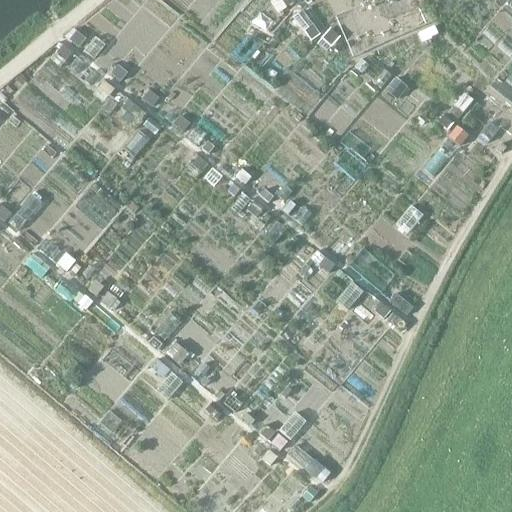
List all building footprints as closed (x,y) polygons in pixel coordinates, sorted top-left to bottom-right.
[(143,0),(143,48),(167,32),(175,33),(185,48),(185,21),(190,30),(190,29),(210,29),(204,20),(191,20),(186,14),(176,14),(176,4),(174,0),(143,0)] [(305,0),(304,0),(293,10),(305,24),(317,15),(305,0)] [(431,14),(416,28),(423,36),(439,23),(431,14)] [(319,36),(312,27),(304,33),(310,42),(319,36)] [(331,48),(340,38),(330,29),(321,39),(331,48)] [(69,40),(78,48),(85,40),(76,32),(69,40)] [(71,55),(62,47),(55,55),(64,63),(71,55)] [(368,67),(360,60),(353,68),(361,75),(368,67)] [(120,82),(127,74),(117,66),(110,74),(120,82)] [(406,88),(394,78),(385,89),(397,99),(406,88)] [(464,102),(473,88),(463,82),(454,96),(464,102)] [(94,95),(103,103),(113,91),(104,83),(94,95)] [(158,100),(149,92),(142,100),(151,108),(158,100)] [(121,110),(138,124),(144,116),(127,102),(121,110)] [(173,126),(182,133),(189,124),(180,117),(173,126)] [(443,118),(438,124),(447,132),(452,125),(443,118)] [(201,151),(208,156),(214,149),(207,143),(201,151)] [(191,167),(200,174),(207,166),(197,159),(191,167)] [(235,178),(245,186),(250,180),(240,172),(235,178)] [(268,205),(273,198),(264,191),(258,198),(268,205)] [(408,194),(396,219),(410,226),(422,201),(408,194)] [(261,213),(251,205),(246,212),(255,219),(261,213)] [(0,220),(3,223),(10,215),(2,208),(0,209),(0,220)] [(319,267),(328,275),(334,267),(325,260),(319,267)] [(352,272),(337,292),(350,302),(365,282),(352,272)] [(108,310),(108,308),(113,312),(119,304),(106,294),(99,304),(108,310)] [(395,295),(388,304),(405,317),(412,309),(395,295)] [(84,309),(91,302),(84,296),(77,303),(84,309)] [(362,340),(374,326),(349,304),(337,317),(362,340)] [(392,315),(386,322),(401,334),(407,326),(392,315)] [(164,355),(178,367),(187,356),(174,344),(164,355)] [(156,360),(149,368),(162,380),(169,372),(156,360)] [(216,421),(223,413),(211,403),(204,411),(216,421)] [(265,425),(258,434),(268,443),(275,433),(265,425)] [(295,435),(286,445),(301,458),(310,449),(295,435)] [(280,452),(285,445),(276,438),(271,445),(280,452)] [(268,453),(262,461),(269,468),(276,460),(268,453)] [(315,480),(321,485),(329,475),(323,470),(315,480)] [(316,495),(309,489),(301,499),(309,505),(316,495)]
